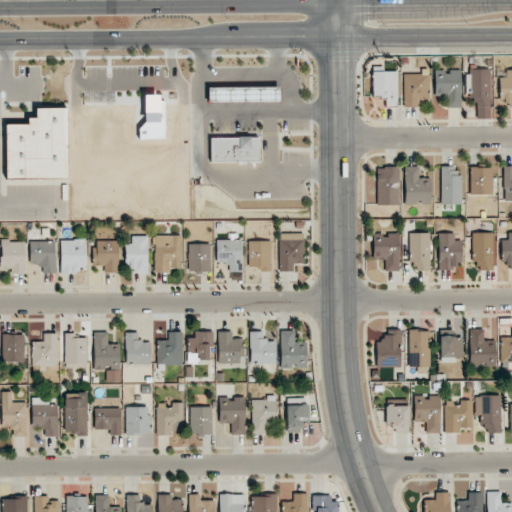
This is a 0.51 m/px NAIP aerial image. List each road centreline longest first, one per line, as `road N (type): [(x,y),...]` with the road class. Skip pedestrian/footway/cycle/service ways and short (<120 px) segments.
road 1 (tertiary): [(338,3),(340,368),(348,429),(374,511)]
road 2 (tertiary): [(0,41),(511,35)]
road 3 (residential): [(511,299),(0,304)]
road 4 (residential): [(0,466),(511,462)]
road 5 (tertiary): [(338,3),(0,6)]
road 6 (residential): [(511,136),(338,139)]
road 7 (tertiary): [(511,1),(338,3)]
